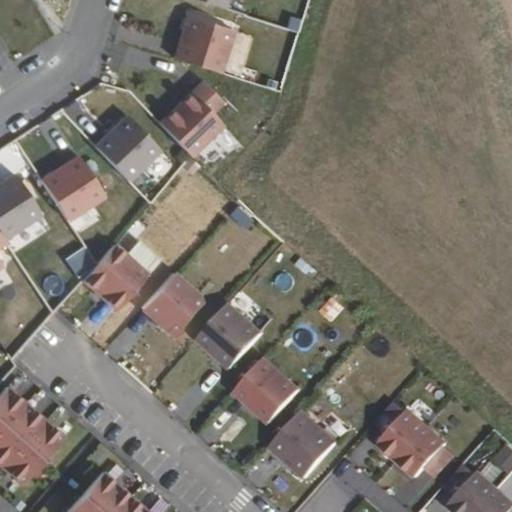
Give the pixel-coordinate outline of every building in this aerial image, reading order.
[(192,0),(223,10),(226,0),(192,0)] [(189,18),(176,61),(220,74),(234,32),(189,18)] [(204,83),(160,126),(192,160),(223,126),(212,114),(223,102),(204,83)] [(128,118),(94,148),(127,183),(161,153),(128,118)] [(80,159),(40,184),(66,223),(105,198),(80,159)] [(0,236),(4,242),(42,218),(17,177),(0,187),(0,236)] [(114,247),(82,283),(117,312),(148,276),(114,247)] [(173,275),(142,310),(176,340),(207,305),(173,275)] [(320,313),(335,322),(345,305),(330,296),(320,313)] [(265,335),(231,305),(200,340),(233,370),(265,335)] [(302,391),(267,359),(237,393),(272,424),(302,391)] [(27,407),(7,390),(0,397),(0,425),(6,430),(27,407)] [(390,434),(407,414),(397,406),(379,425),(390,434)] [(46,423),(27,407),(6,430),(25,447),(46,423)] [(401,462),(429,428),(410,412),(407,414),(390,434),(381,445),(401,462)] [(338,445),(302,414),(272,447),(308,478),(338,445)] [(65,441),(46,423),(25,447),(44,464),(65,441)] [(449,445),(429,428),(401,462),(420,478),(429,468),(447,448),(449,445)] [(25,447),(6,430),(0,436),(0,468),(3,471),(25,447)] [(510,473),(511,470),(511,447),(507,444),(494,461),(510,473)] [(44,464),(25,447),(3,471),(23,489),(44,464)] [(457,456),(447,448),(429,468),(439,478),(457,456)] [(459,496),(477,475),(465,465),(447,486),(459,496)] [(456,511),(479,511),(500,490),(479,473),(477,475),(459,496),(450,506),(456,511)] [(105,474),(83,499),(98,511),(119,511),(132,498),(105,474)] [(511,511),(511,500),(500,490),(479,511),(511,511)] [(147,511),(132,498),(119,511),(147,511)] [(98,511),(83,499),(71,511),(98,511)]
